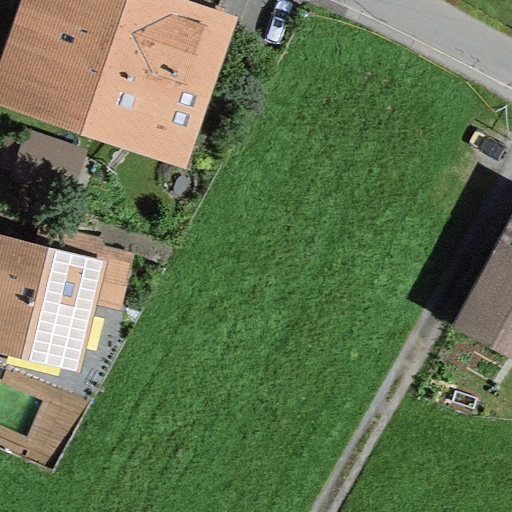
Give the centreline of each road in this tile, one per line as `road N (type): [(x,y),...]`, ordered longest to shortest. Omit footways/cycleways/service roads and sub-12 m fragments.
road 1 (track): [(324,511),(511,174)]
road 2 (unclassified): [(380,0),(511,72)]
